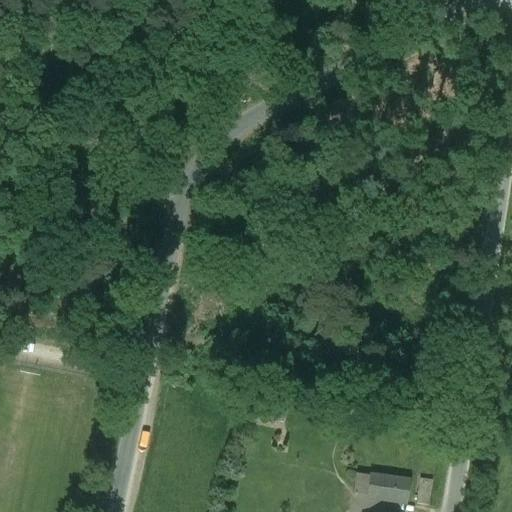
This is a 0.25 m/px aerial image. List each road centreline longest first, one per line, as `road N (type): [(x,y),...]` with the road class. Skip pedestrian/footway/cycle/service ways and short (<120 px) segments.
road 1 (residential): [(113,511),(170,239),(182,193),(203,162),(234,133),(320,83),(489,0)]
road 2 (residential): [(449,511),(511,108)]
road 3 (track): [(182,193),(155,187),(0,248)]
